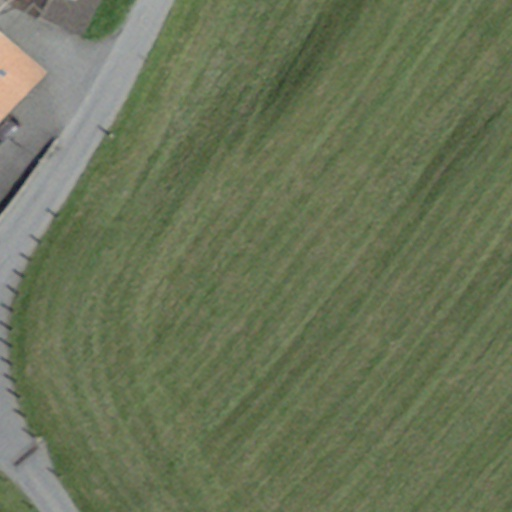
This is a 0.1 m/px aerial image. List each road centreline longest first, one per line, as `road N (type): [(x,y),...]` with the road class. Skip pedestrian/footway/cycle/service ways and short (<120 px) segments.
road 1 (residential): [(0,246),(113,78),(152,0)]
road 2 (track): [(113,78),(3,0)]
